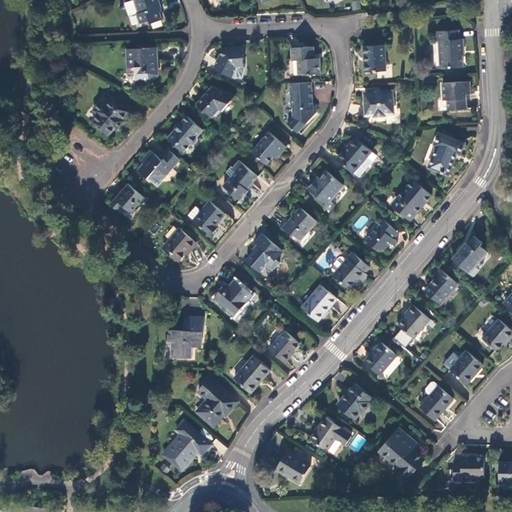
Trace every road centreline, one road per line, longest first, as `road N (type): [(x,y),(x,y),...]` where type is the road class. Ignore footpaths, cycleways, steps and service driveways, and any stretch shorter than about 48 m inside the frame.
road 1 (residential): [(87,173),(85,196),(106,225),(184,282),(201,277),(332,128),(344,91),(340,38),(329,25),(201,28)]
road 2 (unclassified): [(246,444),(482,181),(496,147),(490,3)]
road 3 (residential): [(201,28),(188,78),(122,157),(87,173)]
road 4 (residential): [(511,369),(461,428),(511,431)]
